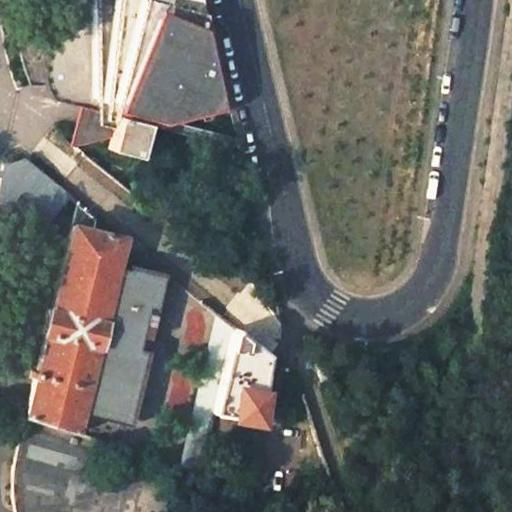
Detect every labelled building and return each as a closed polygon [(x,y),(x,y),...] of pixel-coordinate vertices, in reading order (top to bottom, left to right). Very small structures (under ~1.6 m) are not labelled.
[(95,0),(96,26),(78,28),(67,33),(58,40),(50,51),(47,61),(45,70),(46,80),(48,85),(51,94),(55,99),(79,106),(98,111),(99,125),(112,128),(109,138),(106,148),(135,157),(146,122),(157,125),(172,121),(228,106),(203,0),(95,0)] [(71,0),(78,28),(96,26),(95,0),(71,0)] [(70,142),(73,146),(109,138),(112,128),(99,125),(98,111),(79,106),(74,126),(70,142)] [(172,121),(157,125),(238,147),(237,142),(236,138),(172,121)] [(0,223),(40,231),(68,194),(22,157),(2,164),(0,175),(0,223)] [(28,403),(0,394),(0,395),(0,407),(25,416),(75,432),(80,412),(122,422),(131,384),(141,369),(143,348),(151,307),(158,284),(142,271),(116,265),(122,237),(77,201),(28,403)] [(212,412),(231,332),(236,328),(217,313),(182,469),(198,474),(212,412)] [(267,361),(268,354),(236,328),(231,332),(212,412),(258,421),(267,361)] [(330,376),(325,361),(315,364),(320,380),(330,376)] [(189,511),(198,474),(182,469),(119,447),(75,432),(25,416),(14,460),(12,478),(12,498),(14,511),(189,511)]
